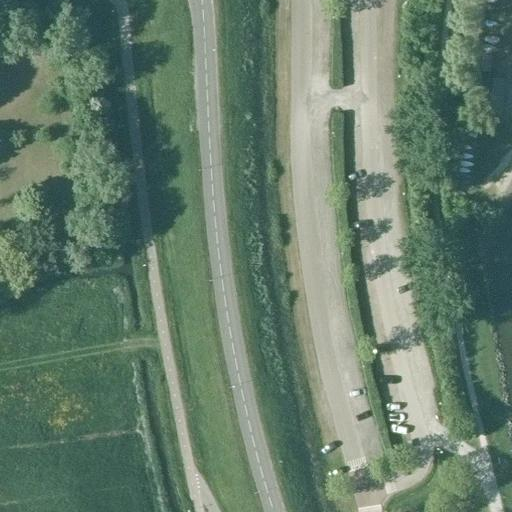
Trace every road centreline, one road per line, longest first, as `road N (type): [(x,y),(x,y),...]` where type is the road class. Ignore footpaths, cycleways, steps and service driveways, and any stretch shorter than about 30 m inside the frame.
road 1 (tertiary): [(275,511),(234,356),(197,0)]
road 2 (unclassified): [(368,511),(314,268),(301,0)]
